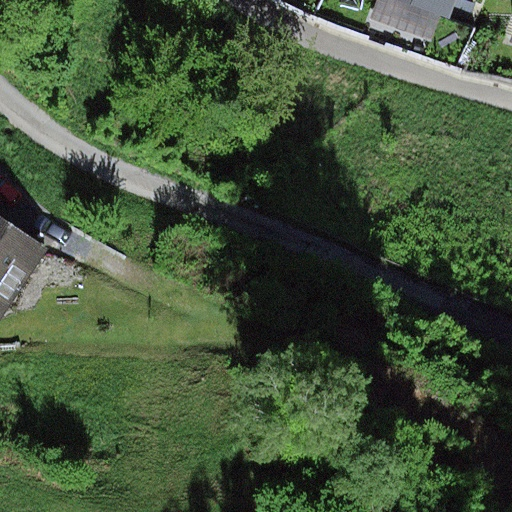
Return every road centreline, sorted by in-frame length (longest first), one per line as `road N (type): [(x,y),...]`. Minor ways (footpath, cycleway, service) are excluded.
road 1 (residential): [(0,95),(28,121),(136,184),(511,336)]
road 2 (residential): [(252,0),(511,100)]
road 3 (residential): [(0,194),(167,297)]
